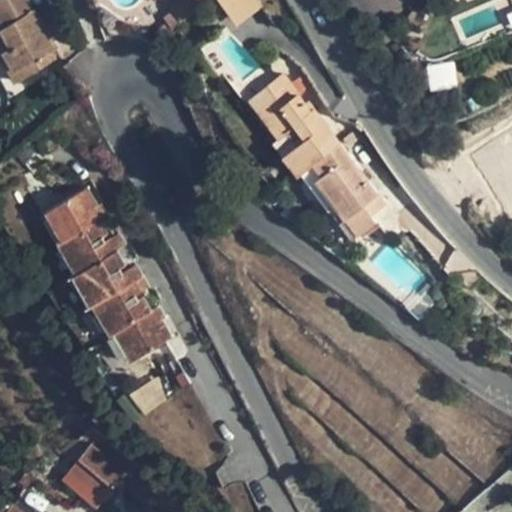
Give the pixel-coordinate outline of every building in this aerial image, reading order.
[(0,26),(0,44),(2,48),(9,44),(26,74),(60,55),(27,0),(0,0),(0,21),(2,26),(0,26)] [(258,0),(218,0),(235,22),(260,3),(258,0)] [(0,55),(14,81),(26,74),(9,44),(2,48),(0,49),(0,55)] [(206,69),(218,62),(209,49),(208,47),(197,55),(206,69)] [(453,62),(427,66),(431,89),(457,84),(453,62)] [(244,102),(298,172),(338,143),(313,109),(310,111),(281,74),(244,102)] [(298,172),(309,188),(319,180),(348,219),(364,206),(372,216),(385,205),(338,143),(298,172)] [(350,241),(359,234),(348,219),(319,180),(309,188),(350,241)] [(94,208),(84,191),(45,214),(49,220),(56,232),(60,229),(67,240),(97,222),(105,218),(98,206),(94,208)] [(375,221),(372,216),(364,206),(348,219),(359,234),(375,221)] [(56,232),(49,220),(43,224),(56,246),(58,245),(67,240),(60,229),(56,232)] [(105,236),(97,222),(67,240),(58,245),(75,275),(115,252),(124,247),(117,235),(94,248),(91,244),(105,236)] [(75,275),(58,245),(56,246),(53,248),(70,278),(73,276),(75,275)] [(122,265),(115,252),(75,275),(73,276),(90,306),(93,304),(141,276),(134,264),(111,278),(109,273),(122,265)] [(70,278),(68,279),(85,308),(87,307),(90,306),(73,276),(70,278)] [(148,288),(141,276),(93,304),(110,334),(119,329),(149,311),(141,298),(127,305),(125,301),(148,288)] [(90,306),(87,307),(105,337),(109,335),(110,334),(93,304),(90,306)] [(164,318),(157,307),(149,311),(119,329),(125,340),(121,342),(128,354),(131,360),(170,338),(160,321),(164,318)] [(121,357),(128,354),(121,342),(125,340),(119,329),(110,334),(109,335),(121,357)] [(155,378),(129,393),(142,414),(168,399),(155,378)] [(102,452),(76,474),(105,508),(131,487),(102,452)] [(99,511),(105,508),(76,474),(71,478),(99,511)]
